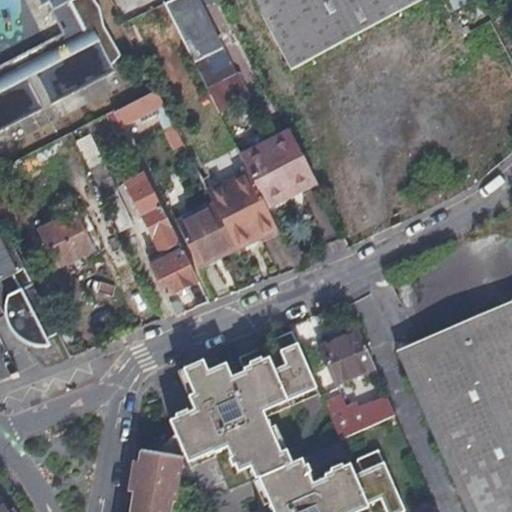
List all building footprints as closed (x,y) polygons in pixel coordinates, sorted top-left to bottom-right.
[(66,33),(0,68),(0,133),(49,107),(33,77),(40,72),(58,103),(120,69),(127,53),(119,31),(108,23),(104,5),(100,0),(38,0),(41,4),(43,5),(51,1),(55,7),(52,9),(66,33)] [(197,0),(174,0),(166,4),(177,25),(196,63),(222,51),(197,0)] [(252,0),(293,72),(419,0),(252,0)] [(114,110),(116,114),(122,126),(165,104),(157,87),(114,110)] [(267,208),(317,183),(292,133),(242,158),(250,173),(267,208)] [(105,200),(118,193),(92,139),(79,145),(104,198),(105,200)] [(167,298),(198,281),(153,190),(145,173),(126,182),(164,259),(151,266),(167,298)] [(236,247),(276,226),(267,208),(250,173),(209,193),(217,209),(236,247)] [(0,190),(0,219),(4,227),(17,222),(0,190)] [(105,200),(121,231),(133,224),(118,193),(105,200)] [(199,269),(238,251),(236,247),(217,209),(179,227),(199,269)] [(77,211),(39,230),(59,268),(96,249),(77,211)] [(0,310),(6,319),(6,307),(10,297),(2,283),(14,277),(21,290),(33,284),(4,227),(0,219),(0,310)] [(267,242),(271,269),(285,267),(281,239),(267,242)] [(451,269),(473,320),(498,309),(476,258),(451,269)] [(48,337),(58,332),(33,284),(21,290),(10,297),(6,307),(6,319),(10,328),(18,337),(27,343),(42,347),(52,346),(48,337)] [(511,511),(511,302),(498,309),(473,320),(400,352),(470,511),(511,511)] [(381,371),(364,333),(327,349),(343,387),(381,371)] [(325,393),(300,337),(282,344),(293,372),(281,377),(271,352),(247,362),(253,375),(287,459),(290,458),(279,432),(275,421),(299,411),(297,404),(325,393)] [(287,459),(253,375),(239,381),(233,368),(215,375),(210,363),(191,370),(201,395),(193,398),(218,455),(234,448),(239,459),(237,460),(242,471),(245,470),(247,475),(258,471),(261,478),(287,467),(285,460),(287,459)] [(201,395),(191,370),(183,374),(193,398),(201,395)] [(27,403),(31,379),(20,377),(15,401),(27,403)] [(299,411),(327,398),(325,393),(297,404),(299,411)] [(346,441),(384,425),(377,410),(369,414),(364,405),(336,417),(346,441)] [(287,429),(279,432),(290,458),(297,454),(287,429)] [(149,463),(142,467),(140,487),(144,492),(140,511),(178,511),(180,501),(185,502),(190,475),(181,455),(151,450),(149,463)] [(277,507),(275,508),(276,511),(378,511),(383,510),(382,508),(393,503),(396,511),(415,511),(391,454),(370,463),(374,474),(367,478),(361,467),(353,471),(352,468),(342,472),(343,476),(336,479),(336,482),(325,487),(320,476),(305,482),(309,493),(277,507)] [(221,461),(218,455),(194,465),(197,471),(221,461)] [(289,472),(287,467),(261,478),(264,483),(266,482),(289,472)] [(277,507),(266,482),(264,483),(260,484),(271,510),(275,508),(277,507)]
